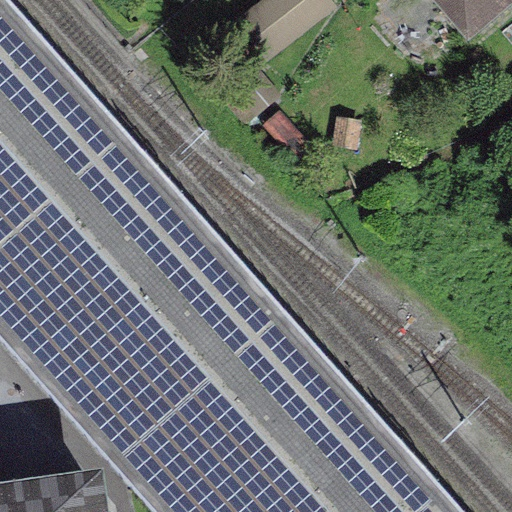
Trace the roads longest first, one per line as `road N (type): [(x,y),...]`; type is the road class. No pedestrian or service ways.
road 1 (motorway): [(387,511),(0,78)]
road 2 (motorway): [(0,232),(249,511)]
